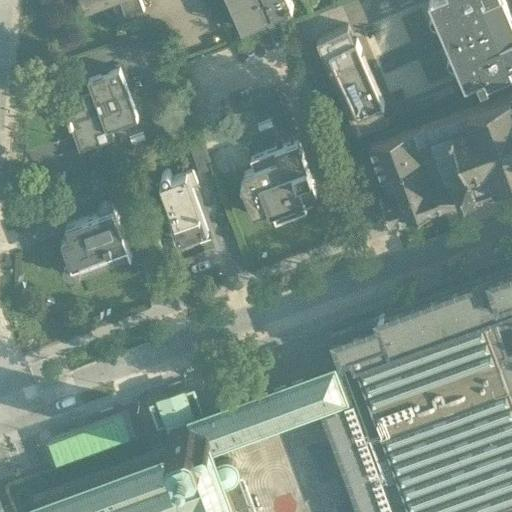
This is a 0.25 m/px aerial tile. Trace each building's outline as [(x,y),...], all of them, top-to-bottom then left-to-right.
[(118,0),(124,15),(143,8),(140,0),(79,0),(82,6),(99,0),(118,0)] [(231,0),(243,25),(293,3),(291,0),(231,0)] [(451,92),(419,0),(349,0),(322,10),(330,31),(317,36),(339,88),(318,96),(334,139),(357,130),(358,131),(370,125),(433,102),(432,101),(451,92)] [(432,0),(432,1),(436,10),(432,12),(430,17),(432,22),(436,24),(441,22),(445,31),(448,36),(509,10),(504,0),(432,0)] [(511,17),(509,10),(448,36),(450,42),(449,42),(454,52),(449,53),(447,58),(449,63),(454,64),(458,62),(462,72),(463,72),(466,79),(471,77),(474,85),(483,82),(483,80),(511,67),(511,17)] [(157,31),(125,43),(129,55),(162,43),(157,31)] [(137,116),(119,66),(88,77),(93,92),(79,97),(81,103),(65,109),(75,137),(79,148),(100,140),(115,135),(111,126),(137,116)] [(511,86),(371,138),(390,191),(382,194),(390,217),(448,196),(496,178),(497,180),(499,179),(498,177),(511,172),(511,86)] [(244,169),(247,179),(246,179),(244,178),(243,179),(242,179),(241,180),(241,181),(240,182),(240,183),(240,184),(241,185),(242,186),(242,187),(244,188),(253,212),(265,208),(266,212),(267,211),(268,215),(272,226),(313,212),(308,196),(309,196),(307,192),(317,189),(312,175),(315,174),(331,168),(327,157),(308,163),(298,137),(250,155),(254,166),(244,169)] [(198,171),(211,167),(200,138),(188,143),(198,171)] [(120,200),(135,194),(125,166),(109,171),(120,200)] [(192,167),(186,169),(172,175),(170,169),(169,169),(169,168),(168,168),(166,167),(165,167),(164,167),(162,168),(162,169),(161,169),(161,170),(160,171),(160,172),(160,173),(161,174),(162,178),(156,181),(176,236),(187,232),(188,236),(208,229),(191,184),(197,181),(192,167)] [(132,253),(124,232),(113,203),(112,202),(112,201),(111,200),(109,199),(108,198),(107,198),(105,198),(104,198),(102,198),(101,199),(100,200),(99,201),(98,202),(98,203),(97,205),(97,206),(97,207),(98,209),(66,221),(70,233),(61,236),(75,274),(132,253)] [(511,259),(341,322),(330,325),(343,360),(354,356),(355,355),(356,357),(360,356),(361,360),(483,315),(482,311),(485,310),(492,328),(511,383),(511,316),(511,317),(500,321),(492,301),(511,294),(511,259)] [(343,360),(337,362),(347,391),(367,384),(382,426),(389,424),(421,511),(511,511),(511,383),(492,328),(485,310),(482,311),(483,315),(361,360),(360,356),(356,357),(355,355),(354,356),(343,360)] [(421,511),(389,424),(382,426),(367,384),(347,391),(337,362),(335,359),(254,389),(194,410),(193,409),(196,408),(195,404),(194,404),(193,405),(192,404),(191,403),(188,395),(188,394),(189,393),(189,392),(190,392),(191,392),(189,388),(156,401),(157,404),(158,404),(159,404),(160,404),(161,405),(164,413),(164,414),(164,415),(163,415),(163,416),(162,416),(163,420),(168,418),(169,421),(169,423),(170,425),(169,427),(168,429),(174,444),(33,496),(38,511),(421,511)]
